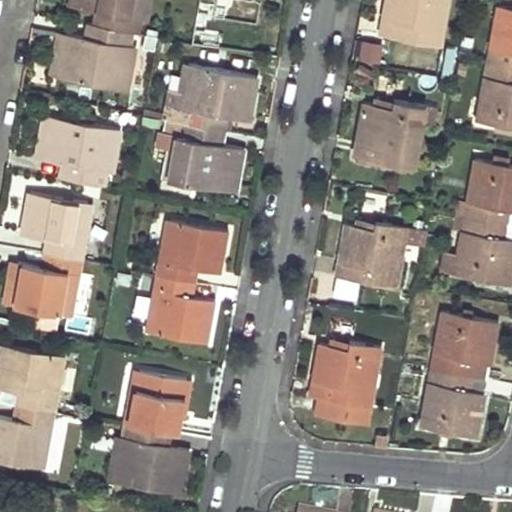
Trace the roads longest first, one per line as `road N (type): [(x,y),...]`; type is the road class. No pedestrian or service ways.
road 1 (residential): [(327,0),(244,454)]
road 2 (residential): [(244,454),(511,478)]
